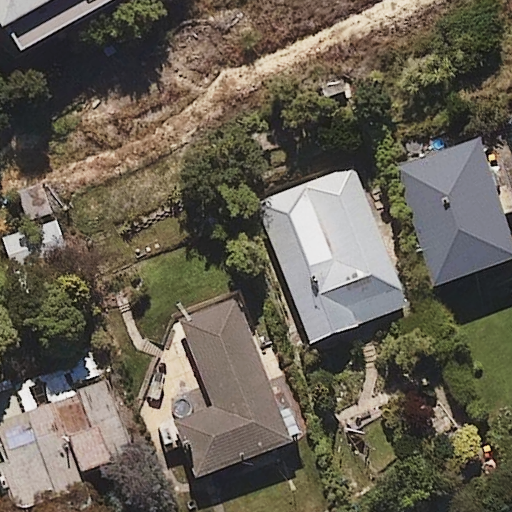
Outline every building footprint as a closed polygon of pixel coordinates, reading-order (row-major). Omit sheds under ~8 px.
[(0,0),(0,52),(96,0),(0,0)] [(511,250),(511,233),(478,133),(395,161),(434,277),(511,250)] [(400,306),(352,167),(257,200),(305,339),(400,306)] [(275,411),(233,299),(174,321),(205,405),(164,420),(186,478),(294,438),(283,408),(275,411)] [(0,382),(0,494),(7,511),(39,497),(45,511),(68,511),(87,504),(77,480),(135,454),(86,344),(0,382)]
